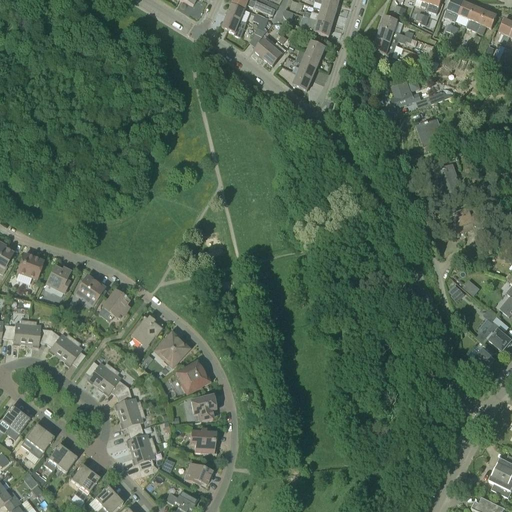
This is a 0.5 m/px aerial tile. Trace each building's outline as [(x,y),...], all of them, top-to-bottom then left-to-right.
[(273,18),(275,11),(246,0),(234,0),(231,7),(245,12),(247,7),(260,12),(273,18)] [(246,0),(275,11),(277,12),(279,7),(262,1),(262,0),(246,0)] [(335,16),(339,4),(324,0),(308,0),(308,1),(315,3),(314,4),(322,7),(320,11),(335,16)] [(426,9),(429,0),(416,0),(416,1),(422,3),(421,7),(426,9)] [(429,0),(426,9),(426,11),(437,15),(442,0),(429,0)] [(458,17),(463,4),(453,0),(451,0),(447,12),(458,17)] [(292,2),(290,11),(300,14),(303,5),(292,2)] [(458,17),(469,21),(475,9),(463,4),(458,17)] [(240,24),(241,23),(245,12),(231,7),(227,19),(240,24)] [(399,16),(401,9),(396,7),(392,18),(397,19),(398,15),(399,16)] [(477,34),(486,13),(475,9),(469,21),(467,27),(466,29),(477,34)] [(332,27),(335,16),(320,11),(319,16),(312,14),(311,15),(304,13),(303,18),(309,20),(332,27)] [(288,24),(290,25),(293,15),(289,14),(284,12),(283,15),(283,18),(285,22),(288,24)] [(486,13),(477,34),(483,36),(486,29),(491,31),(497,18),(486,13)] [(257,30),(264,32),(268,21),(256,16),(253,23),(259,25),(257,30)] [(399,36),(402,25),(398,24),(398,23),(384,18),(381,30),(399,36)] [(246,25),(241,23),(240,24),(227,19),(222,30),(235,35),(234,37),(240,40),(246,25)] [(329,39),(332,27),(309,20),(305,32),(314,34),(329,39)] [(509,39),(511,33),(511,24),(504,21),(498,34),(504,37),(499,45),(505,48),(509,39)] [(261,39),(266,33),(264,32),(257,30),(254,36),(261,39)] [(404,37),(399,36),(381,30),(377,41),(396,48),(396,47),(397,48),(398,44),(405,46),(406,44),(410,45),(412,40),(404,38),(404,37)] [(278,43),(282,46),(286,41),(283,37),(278,43)] [(480,39),(475,37),(470,49),(464,47),(462,53),(468,55),(473,57),(480,39)] [(273,49),(276,46),(267,39),(265,42),(264,41),(254,53),(263,61),(273,49)] [(392,59),(396,48),(377,41),(373,53),(386,57),(385,60),(400,66),(401,62),(397,60),(392,59)] [(307,54),(321,60),(326,49),(311,43),(307,54)] [(502,56),(505,50),(500,47),(492,64),(498,66),(502,56)] [(433,58),(436,50),(431,48),(428,56),(433,58)] [(273,69),(283,56),(273,49),(263,61),(273,69)] [(505,50),(502,56),(507,59),(510,52),(505,50)] [(321,60),(307,54),(302,65),(316,71),(321,60)] [(489,62),(492,56),(486,54),(483,59),(489,62)] [(312,82),(316,71),(302,65),(298,76),(312,82)] [(319,72),(317,82),(326,85),(329,74),(319,72)] [(307,93),(312,82),(298,76),(293,88),(307,93)] [(410,93),(407,85),(392,90),(396,100),(392,101),(394,109),(395,111),(421,103),(418,95),(412,97),(411,93),(410,93)] [(412,94),(421,93),(419,85),(411,86),(412,94)] [(453,99),(452,98),(442,95),(442,94),(432,98),(428,99),(429,99),(431,106),(432,107),(435,105),(451,100),(453,99)] [(445,142),(437,122),(417,129),(426,154),(434,151),(433,146),(445,142)] [(463,148),(468,159),(475,156),(470,145),(463,148)] [(450,163),(453,172),(459,170),(456,161),(450,163)] [(458,193),(450,170),(442,172),(443,173),(437,175),(442,188),(438,190),(441,199),(443,199),(442,198),(458,193)] [(469,212),(454,218),(457,226),(451,228),(453,235),(453,236),(454,238),(455,237),(473,230),(474,231),(474,230),(475,232),(479,243),(484,241),(479,226),(474,227),(469,212)] [(0,269),(3,272),(13,256),(4,250),(5,248),(0,245),(0,269)] [(17,276),(18,276),(36,282),(42,264),(23,257),(17,276)] [(54,269),(50,278),(45,287),(46,287),(44,291),(44,292),(51,295),(53,295),(54,291),(63,296),(68,287),(64,285),(70,274),(63,270),(61,273),(54,269)] [(87,278),(81,286),(79,288),(80,289),(75,297),(82,302),(84,298),(94,305),(105,290),(87,278)] [(464,290),(475,299),(481,291),(470,282),(464,290)] [(458,291),(451,298),(450,298),(456,304),(464,296),(459,290),(458,291)] [(114,293),(108,301),(102,310),(113,319),(116,321),(120,316),(123,318),(128,311),(125,309),(128,304),(114,293)] [(511,298),(510,297),(499,310),(509,318),(511,316),(511,298)] [(491,325),(497,319),(488,311),(483,318),(491,325)] [(140,330),(137,328),(130,337),(142,347),(139,350),(144,354),(151,344),(150,344),(155,338),(156,338),(161,332),(153,325),(154,324),(148,319),(144,325),(140,330)] [(498,320),(494,325),(507,334),(510,329),(498,320)] [(25,347),(28,323),(20,322),(20,325),(15,325),(14,328),(8,328),(7,342),(13,342),(12,347),(17,348),(17,346),(25,347)] [(7,342),(8,328),(2,327),(3,323),(0,323),(0,346),(1,341),(7,342)] [(45,346),(51,332),(40,331),(40,328),(35,327),(36,324),(28,323),(25,347),(34,348),(34,350),(38,350),(39,345),(45,346)] [(495,325),(484,338),(502,354),(511,343),(498,333),(500,330),(495,325)] [(59,360),(74,341),(67,336),(65,339),(62,336),(59,339),(51,332),(45,346),(51,350),(48,354),(51,357),(52,355),(59,360)] [(171,337),(164,344),(154,354),(171,369),(187,352),(171,337)] [(74,341),(59,360),(66,365),(65,367),(69,370),(72,366),(77,369),(85,358),(80,354),(82,351),(78,348),(80,346),(74,341)] [(474,364),(469,369),(477,376),(482,371),(485,374),(494,363),(481,352),(476,357),(478,358),(474,364)] [(140,367),(144,371),(152,361),(148,358),(140,367)] [(98,389),(112,370),(106,365),(104,367),(100,365),(98,368),(93,364),(84,375),(89,379),(86,383),(90,386),(91,384),(98,389)] [(196,364),(187,369),(176,375),(184,390),(182,391),(185,395),(204,385),(202,380),(204,379),(196,364)] [(116,399),(128,390),(118,383),(121,380),(117,377),(118,375),(112,370),(98,389),(105,394),(104,396),(107,398),(110,394),(116,399)] [(119,419),(142,411),(139,403),(136,404),(135,400),(131,401),(128,390),(116,399),(118,406),(113,407),(115,411),(116,411),(119,419)] [(212,398),(202,400),(190,403),(193,418),(197,417),(198,424),(212,421),(211,414),(215,413),(212,398)] [(0,423),(0,431),(5,435),(6,434),(20,416),(11,409),(0,423)] [(128,436),(141,432),(139,426),(143,424),(141,420),(144,419),(142,411),(119,419),(122,427),(120,428),(121,432),(126,430),(128,436)] [(20,416),(6,434),(15,441),(29,423),(20,416)] [(29,454),(44,434),(35,427),(20,447),(29,454)] [(213,457),(216,435),(206,434),(206,431),(201,430),(200,434),(191,433),(189,446),(195,447),(194,455),(213,457)] [(131,455),(153,447),(151,439),(148,440),(147,436),(143,437),(141,432),(128,436),(130,442),(125,443),(126,447),(128,447),(131,455)] [(44,434),(29,454),(38,461),(53,441),(44,434)] [(153,447),(131,455),(134,463),(132,464),(133,468),(138,466),(140,472),(153,468),(151,461),(155,460),(153,456),(156,455),(153,447)] [(57,468),(67,455),(58,448),(44,467),(52,473),(56,468),(57,468)] [(0,456),(0,461),(2,464),(0,466),(0,467),(2,470),(9,463),(2,455),(0,456)] [(67,455),(57,468),(66,475),(76,461),(67,455)] [(511,459),(508,458),(505,464),(500,461),(496,467),(491,478),(488,483),(494,486),(491,492),(508,499),(511,492),(511,493),(511,492),(511,483),(510,483),(511,479),(511,459)] [(175,464),(166,460),(160,471),(169,475),(175,464)] [(79,489),(90,475),(81,468),(70,482),(79,489)] [(211,475),(194,468),(191,474),(188,473),(184,482),(199,488),(200,486),(206,488),(211,475)] [(90,475),(79,489),(74,496),(83,503),(99,482),(90,475)] [(24,482),(31,492),(38,487),(31,477),(24,482)] [(107,489),(94,501),(101,510),(115,498),(107,489)] [(7,511),(18,502),(14,496),(12,494),(8,497),(5,493),(0,496),(0,509),(3,507),(7,511)] [(191,511),(197,503),(181,493),(177,500),(170,495),(166,503),(173,507),(174,505),(179,508),(175,511),(191,511)] [(476,505),(472,511),(504,511),(486,503),(480,500),(482,496),(477,506),(476,505)] [(101,510),(98,511),(115,511),(122,506),(115,498),(101,510)] [(26,511),(21,506),(18,502),(7,511),(26,511)]
